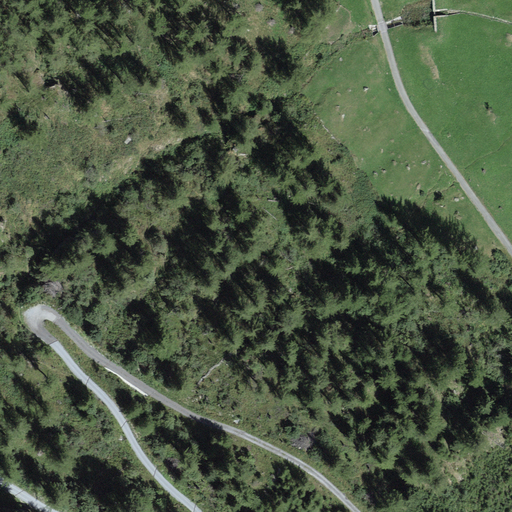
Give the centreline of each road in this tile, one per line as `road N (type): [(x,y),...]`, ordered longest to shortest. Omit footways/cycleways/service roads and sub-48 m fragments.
road 1 (track): [(356,511),(277,449),(197,417),(96,357),(51,313),(38,313),(37,326),(196,511)]
road 2 (residential): [(375,0),(399,89),(511,245)]
